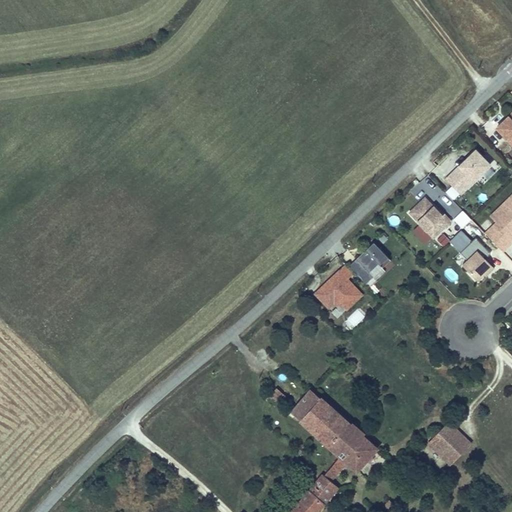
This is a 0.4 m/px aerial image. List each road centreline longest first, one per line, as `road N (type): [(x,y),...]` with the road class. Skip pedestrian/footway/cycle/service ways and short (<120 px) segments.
road 1 (unclassified): [(40,511),(128,419),(511,67)]
road 2 (track): [(124,423),(226,511)]
